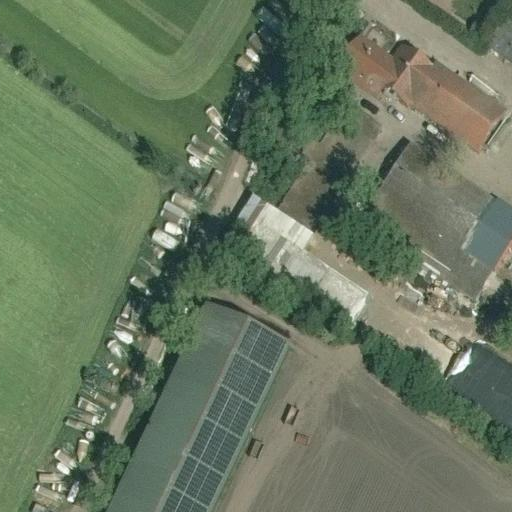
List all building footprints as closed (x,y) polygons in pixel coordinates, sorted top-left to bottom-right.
[(298,0),(280,0),(277,4),(293,17),(304,4),(298,0)] [(438,0),(451,9),(456,0),(438,0)] [(511,6),(481,55),(511,75),(511,6)] [(353,47),(334,79),(390,112),(400,95),(485,145),(503,116),(406,59),(398,73),(353,47)] [(367,129),(340,113),(301,180),(328,196),(367,129)] [(511,219),(400,151),(364,210),(478,279),(511,223),(511,219)] [(207,166),(195,172),(201,183),(213,177),(207,166)] [(315,243),(326,223),(291,203),(279,222),(315,243)] [(374,293),(264,222),(244,253),(354,324),(374,293)] [(129,511),(226,511),(297,357),(217,320),(129,511)] [(511,431),(511,371),(505,367),(492,384),(475,372),(460,393),(511,431)]
